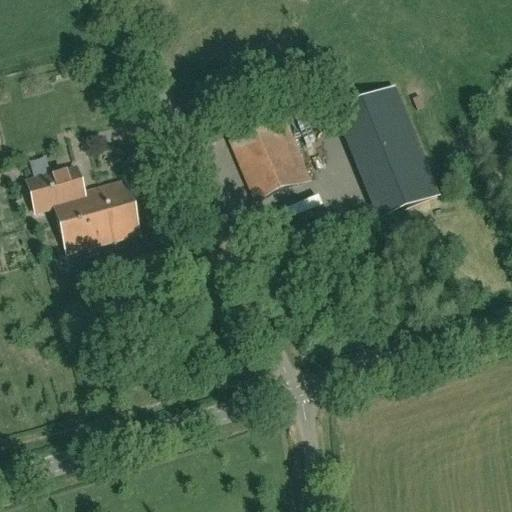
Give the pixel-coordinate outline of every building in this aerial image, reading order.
[(235,144),(258,206),(314,185),(290,123),(235,144)] [(358,160),(383,221),(436,199),(411,138),(358,160)] [(35,217),(52,212),(65,258),(139,238),(125,185),(82,197),(76,173),(66,175),(65,173),(53,176),(54,179),(27,186),(35,217)] [(441,228),(451,224),(446,211),(435,215),(441,228)] [(180,252),(134,264),(144,301),(190,289),(180,252)] [(175,322),(189,341),(210,324),(196,307),(175,322)]
